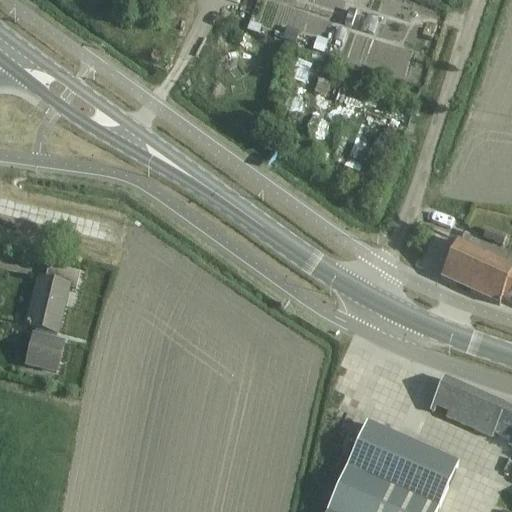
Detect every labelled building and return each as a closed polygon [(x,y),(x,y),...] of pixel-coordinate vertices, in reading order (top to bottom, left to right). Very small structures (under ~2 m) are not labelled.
[(499,246),(502,239),(484,232),(481,239),(499,246)] [(454,242),(438,278),(496,305),(499,298),(511,303),(511,269),(511,268),(454,242)] [(74,291),(78,275),(47,267),(43,282),(37,280),(25,327),(34,329),(53,334),(54,335),(66,289),(74,291)] [(51,342),(53,334),(34,329),(32,337),(31,337),(23,366),(53,374),(61,345),(51,342)] [(442,412),(440,419),(490,440),(493,433),(508,440),(507,444),(511,446),(511,410),(439,379),(425,412),(427,413),(430,407),(442,412)] [(434,511),(456,465),(365,424),(325,511),(434,511)]
